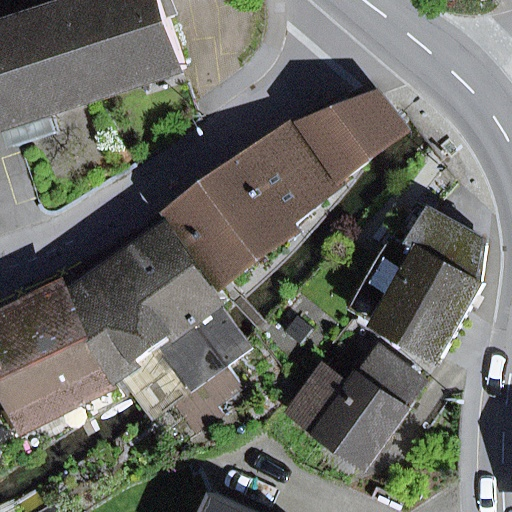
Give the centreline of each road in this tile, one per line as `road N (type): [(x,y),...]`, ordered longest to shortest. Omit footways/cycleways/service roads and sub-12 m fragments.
road 1 (residential): [(372,11),(312,77),(185,170),(0,274)]
road 2 (secondary): [(511,375),(502,511)]
road 3 (secondary): [(372,11),(466,95)]
